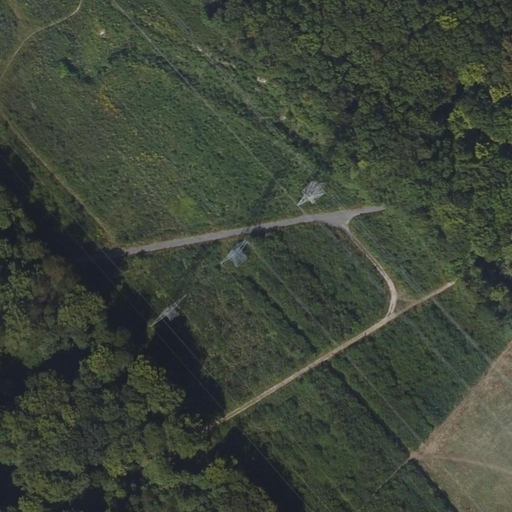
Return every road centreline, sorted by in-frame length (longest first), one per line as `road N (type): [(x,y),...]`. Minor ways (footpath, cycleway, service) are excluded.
road 1 (track): [(0,279),(441,197),(511,195)]
road 2 (track): [(191,439),(433,291),(511,252)]
road 3 (track): [(65,511),(191,439)]
road 4 (track): [(389,317),(395,299),(387,277),(333,217)]
